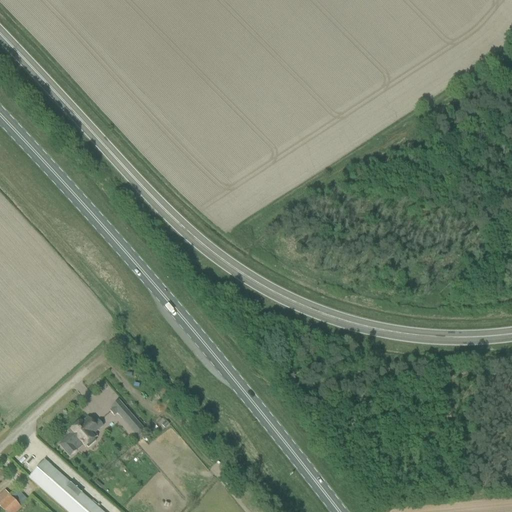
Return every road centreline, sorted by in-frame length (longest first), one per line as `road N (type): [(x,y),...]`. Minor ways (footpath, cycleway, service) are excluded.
road 1 (secondary): [(511,335),(372,330),(258,285),(176,223),(0,36)]
road 2 (primary): [(340,511),(260,403),(0,116)]
road 3 (residential): [(0,448),(115,347)]
